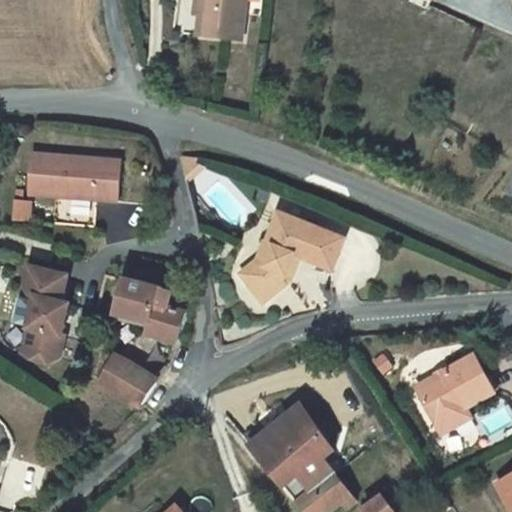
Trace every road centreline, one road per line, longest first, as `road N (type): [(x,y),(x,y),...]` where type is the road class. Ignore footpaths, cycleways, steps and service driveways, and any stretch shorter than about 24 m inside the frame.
road 1 (unclassified): [(152,115),(362,188),(511,256)]
road 2 (unclassified): [(511,303),(313,327),(194,384)]
road 3 (unclassified): [(152,115),(184,214),(204,331),(194,384)]
road 4 (unclassified): [(194,384),(71,511)]
road 5 (unclassified): [(0,104),(152,115)]
road 6 (track): [(186,394),(278,511)]
road 7 (residential): [(112,0),(125,60),(152,115)]
